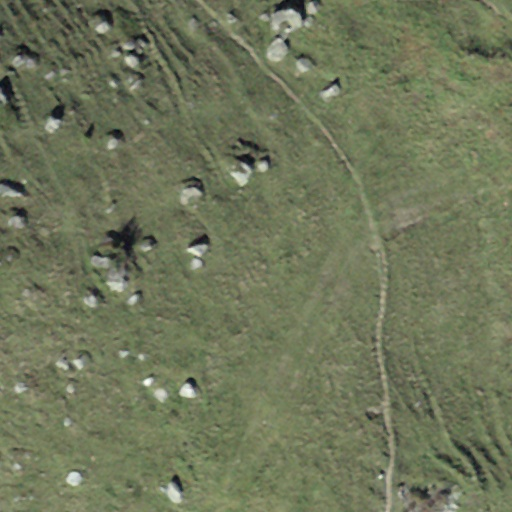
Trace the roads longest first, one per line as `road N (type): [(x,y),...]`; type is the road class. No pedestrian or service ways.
road 1 (track): [(511,177),(459,183),(381,216),(244,444),(173,511)]
road 2 (track): [(328,0),(464,11),(511,34)]
